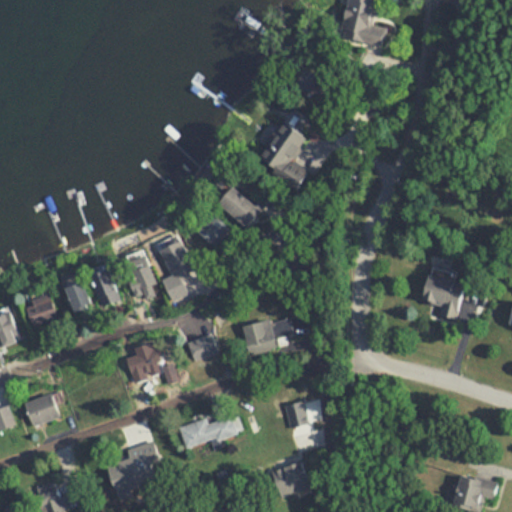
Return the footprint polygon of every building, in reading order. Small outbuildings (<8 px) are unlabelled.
[(387,28),(373,24),(380,0),(351,0),(341,37),(382,48),(387,28)] [(306,92),(319,82),(303,61),(290,71),(306,92)] [(293,159),(309,140),(287,121),(259,155),(290,182),(302,167),(293,159)] [(219,197),(235,178),(264,202),(248,222),(219,197)] [(195,223),(211,205),(233,225),(217,243),(195,223)] [(164,251),(169,264),(167,265),(171,275),(175,274),(177,279),(186,275),(188,280),(200,275),(186,242),(164,251)] [(146,250),(126,258),(142,298),(157,293),(153,283),(158,281),(146,250)] [(91,270),(104,301),(121,295),(108,263),(91,270)] [(433,265),(425,292),(443,297),(440,307),(457,312),(468,275),(433,265)] [(64,278),(77,310),(93,304),(81,272),(64,278)] [(28,305),(36,327),(61,317),(52,291),(33,297),(35,303),(28,305)] [(0,310),(0,343),(1,346),(23,337),(11,306),(0,310)] [(242,318),(248,347),(279,340),(277,332),(293,329),(289,314),(271,318),(269,312),(242,318)] [(188,337),(194,354),(219,346),(213,328),(188,337)] [(134,350),(136,355),(127,359),(135,376),(160,363),(149,342),(134,350)] [(25,395),(35,421),(63,410),(53,384),(25,395)] [(0,402),(0,425),(16,419),(8,399),(0,402)] [(179,417),(187,439),(217,429),(218,432),(238,425),(231,407),(209,415),(207,407),(179,417)] [(108,457),(118,485),(166,468),(153,431),(126,440),(128,446),(117,450),(118,454),(108,457)] [(302,450),(272,462),(284,493),(313,482),(302,450)] [(457,462),(449,494),(475,500),(479,483),(495,487),(499,472),(457,462)] [(476,511),(482,511),(486,498),(495,500),(499,483),(459,474),(452,506),(476,511)] [(66,511),(72,511),(69,494),(61,496),(58,482),(40,486),(45,511),(66,511)]
